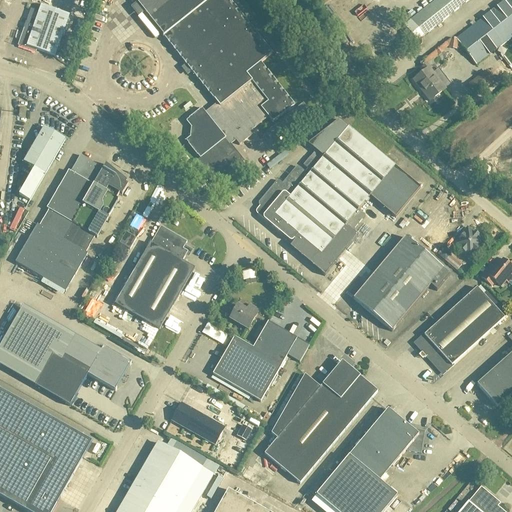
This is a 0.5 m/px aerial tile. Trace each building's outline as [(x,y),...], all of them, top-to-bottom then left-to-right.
[(217,105),(206,114),(202,109),(186,122),(187,122),(192,129),(191,139),(187,142),(186,141),(186,142),(200,159),(202,157),(211,169),(206,173),(215,185),(244,162),(228,143),(233,139),(239,146),(252,136),(249,133),(268,118),(272,124),(294,107),(260,64),(272,55),(228,0),(134,0),(163,37),(162,38),(163,38),(164,37),(217,105)] [(421,38),(468,0),(439,0),(438,1),(437,0),(435,0),(404,25),(408,30),(405,33),(404,37),(412,47),(416,47),(421,44),(421,38)] [(477,66),(511,37),(511,0),(506,0),(456,39),(477,66)] [(55,57),(69,17),(41,7),(39,13),(31,10),(18,47),(36,53),(37,51),(55,57)] [(124,19),(108,42),(115,46),(131,23),(124,19)] [(430,102),(446,90),(426,65),(422,69),(425,72),(413,81),(430,102)] [(495,83),(487,72),(468,86),(477,97),(495,83)] [(262,209),(257,215),(289,242),(291,242),(293,241),(295,243),(291,248),(325,277),(358,237),(352,232),(365,217),(358,211),(370,197),(395,219),(420,189),(395,167),(395,168),(348,129),(339,121),(308,145),(316,152),(312,155),(313,155),(311,158),(310,158),(303,166),(308,170),(305,173),(299,169),(297,168),(295,169),(283,184),(280,182),(278,181),(276,182),(259,202),(258,205),(259,207),(262,209)] [(34,169),(19,196),(29,202),(65,140),(44,128),(23,163),(34,169)] [(96,239),(118,201),(116,200),(119,195),(121,196),(128,186),(125,184),(126,182),(105,165),(103,169),(80,156),(70,173),(68,171),(46,209),(48,210),(47,212),(39,226),(37,225),(15,263),(65,292),(87,255),(85,253),(93,239),(94,237),(96,239)] [(182,263),(188,253),(183,250),(187,243),(160,228),(115,306),(159,331),(194,270),(182,263)] [(467,229),(453,246),(470,260),(484,243),(478,238),(478,237),(478,236),(477,237),(475,235),(475,234),(474,235),(467,229)] [(450,276),(405,239),(353,300),(392,333),(431,287),(437,292),(450,276)] [(450,256),(445,251),(439,257),(445,262),(450,256)] [(490,268),(481,278),(491,287),(495,283),(501,288),(506,283),(511,287),(511,278),(510,277),(511,275),(511,266),(505,260),(500,266),(495,262),(490,268)] [(504,319),(507,316),(500,309),(497,312),(477,290),(424,337),(425,337),(416,345),(443,375),(452,367),(504,320),(504,319)] [(256,316),(259,311),(249,306),(246,311),(238,306),(237,308),(235,307),(233,312),(234,313),(230,320),(248,330),(256,317),(256,316)] [(22,311),(0,348),(0,367),(35,387),(70,407),(88,376),(115,392),(131,364),(127,362),(103,348),(101,352),(90,372),(64,356),(73,340),(22,311)] [(213,376),(243,393),(261,403),(297,340),(268,323),(253,350),(234,339),(213,376)] [(511,354),(506,360),(477,386),(497,409),(511,395),(511,354)] [(300,486),(377,393),(342,363),(320,389),(305,376),(271,435),(277,440),(264,456),(300,486)] [(0,497),(25,511),(52,511),(92,443),(0,391),(0,497)] [(251,402),(244,409),(252,417),(259,409),(251,402)] [(215,446),(225,429),(181,404),(171,422),(215,446)] [(385,511),(397,498),(380,483),(405,452),(421,455),(425,432),(411,430),(388,411),(349,458),(316,498),(333,511),(385,511)] [(251,431),(243,427),(237,437),(245,442),(251,431)] [(119,511),(192,511),(218,468),(205,461),(176,444),(171,451),(159,444),(142,473),(125,502),(119,511)] [(497,502),(481,488),(461,511),(503,511),(495,505),(497,502)] [(265,511),(229,492),(217,511),(265,511)]
